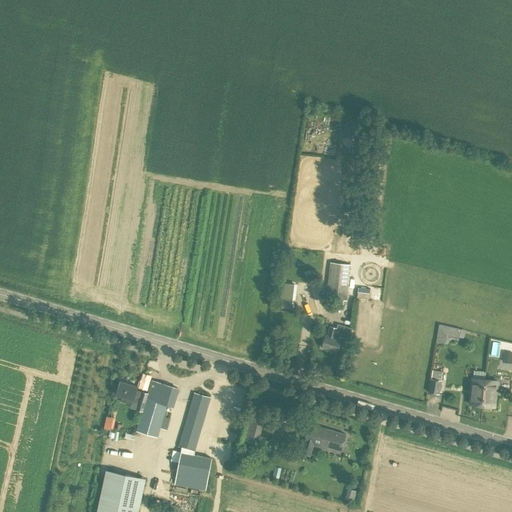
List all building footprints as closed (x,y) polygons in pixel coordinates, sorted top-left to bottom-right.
[(347,301),(351,265),(330,262),(326,298),(338,300),(344,300),(347,301)] [(352,328),(338,324),(337,328),(330,326),(327,335),(326,334),(322,346),(337,352),(342,338),(348,340),(352,328)] [(461,329),(439,324),(436,342),(447,344),(448,338),(459,340),(460,337),(464,338),(465,332),(461,331),(461,329)] [(511,352),(506,352),(507,345),(499,344),(498,351),(497,359),(502,360),(502,362),(511,363),(511,352)] [(439,394),(441,380),(431,378),(429,392),(439,394)] [(482,405),(485,379),(472,378),(470,404),(482,405)] [(485,379),(482,405),(494,407),(497,381),(485,379)] [(173,407),(179,388),(152,380),(148,394),(136,390),(137,386),(120,381),(116,395),(123,397),(122,401),(132,404),(133,402),(139,404),(137,409),(143,411),(137,431),(157,437),(166,404),(173,407)] [(195,451),(211,397),(193,392),(178,446),(195,451)] [(432,414),(442,415),(444,395),(433,394),(432,414)] [(108,414),(107,426),(116,426),(116,415),(108,414)] [(253,414),(248,439),(260,441),(265,417),(253,414)] [(341,451),(346,434),(309,423),(305,440),(301,453),(311,456),(313,446),(327,449),(328,447),(341,451)] [(206,491),(212,458),(173,450),(171,461),(179,462),(174,484),(206,491)] [(137,511),(145,478),(106,470),(96,511),(137,511)]
